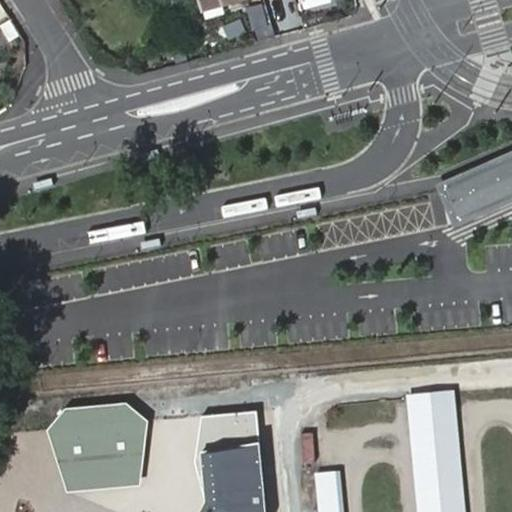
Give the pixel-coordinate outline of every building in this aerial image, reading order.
[(201,0),(204,9),(236,0),(201,0)] [(159,157),(157,150),(138,155),(140,162),(159,157)] [(511,158),(444,188),(458,219),(511,195),(511,158)] [(54,186),(52,179),(33,183),(35,190),(54,186)] [(318,215),(317,208),(297,212),(299,219),(318,215)] [(162,246),(160,239),(141,243),(142,250),(162,246)] [(460,511),(450,395),(414,398),(424,511),(460,511)] [(126,403),(67,408),(47,430),(67,492),(139,486),(148,421),(126,403)] [(197,511),(267,511),(259,412),(201,417),(197,453),(202,503),(197,511)] [(345,511),(341,469),(317,472),(321,511),(345,511)]
